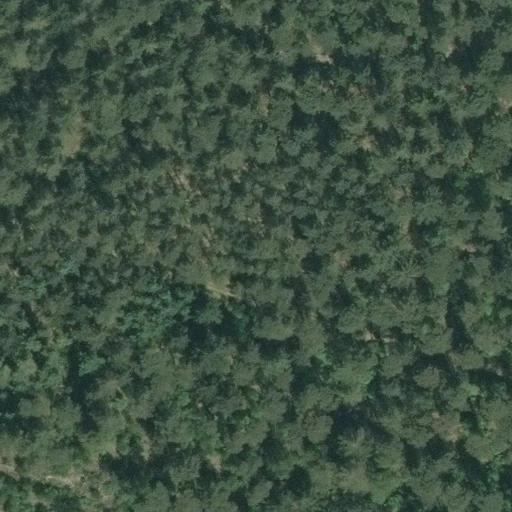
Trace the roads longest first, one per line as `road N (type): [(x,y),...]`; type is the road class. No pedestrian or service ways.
road 1 (track): [(0,221),(511,381)]
road 2 (track): [(511,53),(361,54),(273,31),(217,0)]
